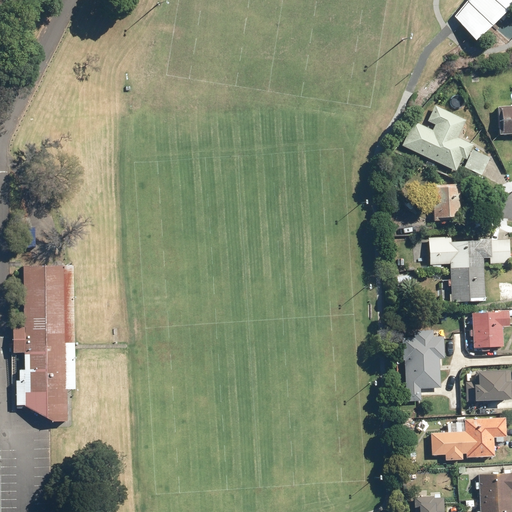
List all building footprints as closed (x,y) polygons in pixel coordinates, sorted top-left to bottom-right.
[(511,0),(467,0),(455,16),(476,40),(508,10),(511,4),(511,0)] [(497,135),(511,133),(511,105),(496,106),(497,135)] [(401,146),(455,171),(461,157),(465,159),(472,144),(456,137),(464,120),(433,106),(426,121),(434,124),(431,130),(412,122),(401,146)] [(462,167),(479,174),(487,157),(471,149),(462,167)] [(432,221),(460,219),(458,183),(430,185),(432,221)] [(450,302),(485,301),(482,258),(489,258),(489,263),(509,262),(508,239),(489,240),(489,238),(450,240),(450,235),(427,237),(428,264),(448,263),(450,302)] [(61,264),(20,266),(22,325),(11,326),(12,352),(22,352),(23,369),(18,369),(18,381),(14,381),(15,405),(24,405),(50,421),(65,421),(61,264)] [(511,282),(498,282),(498,292),(511,291),(511,282)] [(471,347),(502,346),(501,326),(508,325),(508,311),(470,312),(471,347)] [(412,389),(431,388),(430,362),(438,362),(437,338),(424,339),(424,328),(405,329),(405,340),(396,341),(398,403),(413,402),(412,389)] [(466,335),(456,334),(456,346),(466,346),(466,335)] [(459,405),(507,405),(507,374),(459,374),(459,405)] [(465,457),(493,456),(492,437),(504,437),(504,417),(463,419),(464,431),(429,432),(430,455),(444,454),(444,460),(462,459),(461,453),(465,453),(465,457)] [(411,421),(409,421),(407,422),(405,423),(405,426),(405,428),(407,430),(410,430),(412,430),(414,428),(414,425),(413,423),(411,421)] [(478,511),(510,511),(510,492),(511,492),(511,472),(477,474),(478,511)]
